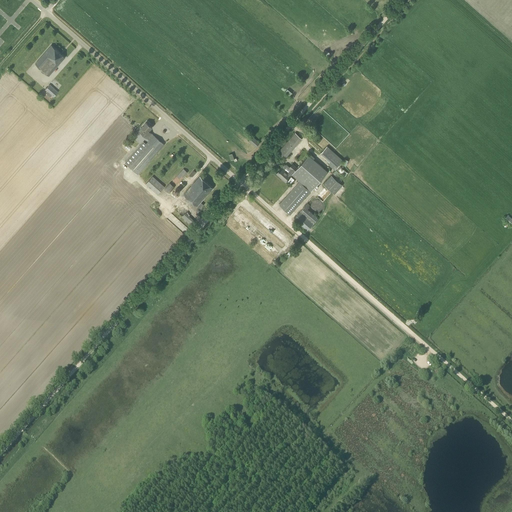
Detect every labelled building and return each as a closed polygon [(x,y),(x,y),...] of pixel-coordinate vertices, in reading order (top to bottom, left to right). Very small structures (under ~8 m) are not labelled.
[(65,57),(51,45),(45,52),(59,64),(65,57)] [(59,64),(45,52),(35,64),(49,75),(59,64)] [(49,83),(44,89),(53,97),(58,91),(49,83)] [(146,122),(141,128),(144,130),(141,133),(149,141),(154,135),(149,131),(152,127),(146,122)] [(302,138),(295,132),(278,153),(284,159),(302,138)] [(154,135),(149,141),(146,144),(143,141),(125,162),(138,174),(164,144),(154,135)] [(252,136),(248,141),(255,147),(259,143),(252,136)] [(327,146),(321,152),(330,161),(328,163),(335,169),(343,160),(327,146)] [(311,191),(328,172),(314,159),(315,158),(310,154),(297,168),(292,174),(300,181),(311,191)] [(292,174),(297,168),(292,164),(290,167),(286,164),(284,164),(276,173),(286,182),(287,180),(290,183),(294,179),(290,176),(291,176),(292,174)] [(183,168),(173,180),(178,184),(188,172),(183,168)] [(342,185),(331,175),(323,184),(334,194),(342,185)] [(145,184),(157,194),(164,186),(152,176),(145,184)] [(184,195),(200,209),(204,205),(201,202),(214,188),(200,176),(184,195)] [(290,214),(311,191),(300,181),(280,204),(290,214)] [(175,187),(169,182),(164,189),(169,193),(175,187)] [(113,199),(123,202),(126,192),(116,189),(113,199)] [(318,218),(305,206),(294,218),(308,230),(318,218)] [(180,214),(189,222),(192,219),(183,211),(180,214)] [(511,225),(511,218),(508,215),(504,219),(506,221),(503,225),(506,228),(509,224),(511,226),(511,225)] [(270,223),(264,219),(261,223),(267,227),(270,223)]
